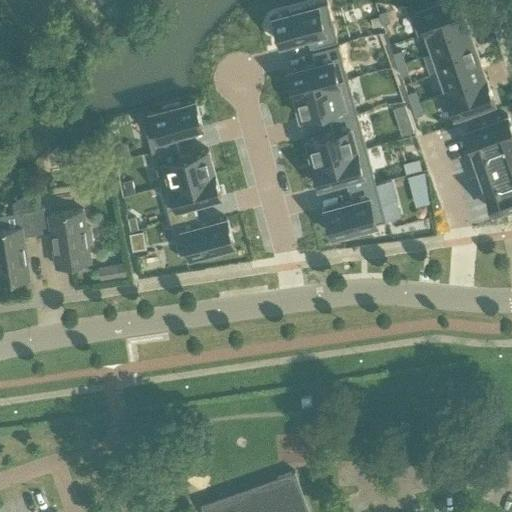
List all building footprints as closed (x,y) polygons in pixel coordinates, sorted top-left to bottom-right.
[(459,0),(439,0),(410,10),(418,34),(427,31),(426,30),(465,16),(459,0)] [(290,11),(274,16),(281,42),(310,34),(313,47),(338,40),(328,1),(306,7),(306,5),(290,9),(290,11)] [(387,9),(379,12),(380,14),(383,23),(391,20),(387,9)] [(380,14),(372,16),(374,25),(383,23),(380,14)] [(465,16),(426,30),(427,31),(434,50),(472,37),(465,16)] [(472,37),(434,50),(440,69),(441,70),(479,57),(472,37)] [(317,62),(289,70),(295,93),(348,78),(339,43),(314,50),(317,62)] [(401,49),(394,51),(398,63),(405,60),(401,49)] [(440,69),(436,71),(444,93),(448,92),(448,91),(486,78),(479,57),(441,70),(440,69)] [(405,60),(398,63),(402,74),(409,71),(405,60)] [(348,78),(295,93),(301,116),(330,108),(332,120),(357,113),(348,78)] [(486,78),(448,91),(448,92),(456,113),(494,100),(486,78)] [(415,89),(408,92),(412,103),(420,101),(415,89)] [(164,107),(142,113),(152,151),(177,144),(174,133),(203,125),(196,98),(180,103),(179,101),(163,105),(164,107)] [(420,101),(412,103),(416,115),(424,112),(420,101)] [(405,103),(394,107),(397,115),(408,111),(405,103)] [(335,131),(307,138),(314,161),(367,147),(357,113),(332,120),(335,131)] [(511,126),(508,113),(466,128),(494,210),(511,203),(511,126)] [(177,144),(152,151),(162,185),(215,171),(209,147),(180,155),(177,144)] [(367,147),(314,161),(320,184),(348,177),(351,188),(376,181),(367,147)] [(419,158),(404,161),(406,171),(421,167),(419,158)] [(215,171),(162,185),(171,219),(196,213),(193,201),(221,194),(215,171)] [(132,177),(122,179),(125,191),(135,189),(132,177)] [(354,199),(326,207),(333,233),(349,229),(350,235),(366,230),(365,225),(385,219),(386,219),(401,215),(391,177),(376,181),(351,188),(354,199)] [(33,209),(37,233),(51,231),(56,265),(90,260),(88,244),(93,243),(90,227),(85,228),(82,208),(66,211),(66,210),(63,210),(63,211),(49,213),(48,207),(33,209)] [(23,235),(37,233),(33,209),(18,211),(18,212),(0,214),(0,224),(0,228),(0,281),(29,277),(23,235)] [(196,213),(171,219),(181,257),(202,251),(204,257),(220,252),(218,247),(234,243),(227,216),(199,224),(196,213)] [(136,214),(128,216),(131,229),(138,227),(136,214)] [(143,228),(130,231),(133,248),(146,245),(143,228)] [(124,261),(99,265),(101,278),(126,274),(124,261)] [(386,386),(372,388),(373,401),(387,399),(386,386)] [(312,395),(302,396),(303,406),(312,406),(312,395)] [(310,511),(295,470),(201,503),(204,511),(310,511)]
